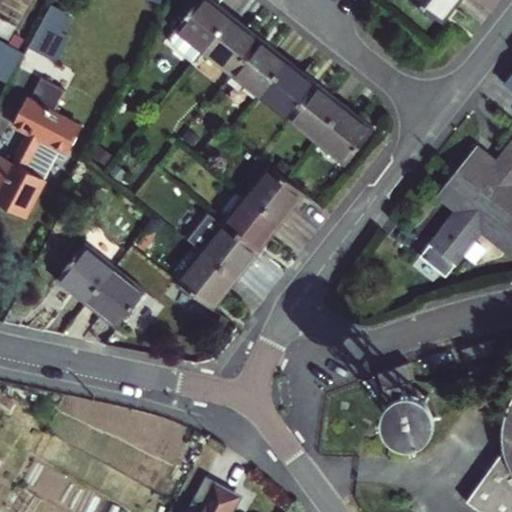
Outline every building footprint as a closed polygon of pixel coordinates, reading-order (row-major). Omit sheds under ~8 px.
[(207,0),(198,0),(176,27),(204,49),(230,18),(207,0)] [(456,0),(412,0),(439,21),(456,0)] [(204,49),(232,72),(257,40),(230,18),(204,49)] [(20,57),(34,65),(50,36),(36,28),(23,51),(20,57)] [(257,40),(232,72),(260,94),(285,62),(257,40)] [(0,54),(0,78),(7,82),(20,57),(23,51),(6,42),(0,54)] [(285,62),(260,94),(288,117),(314,85),(285,62)] [(0,203),(23,216),(43,177),(26,168),(42,139),(67,152),(81,126),(54,112),(66,90),(40,76),(28,98),(26,96),(12,122),(28,131),(11,161),(0,154),(0,203)] [(288,117),(316,140),(342,107),(314,85),(288,117)] [(342,107),(316,140),(346,163),(372,131),(342,107)] [(511,137),(494,161),(475,146),(456,169),(511,214),(511,137)] [(62,160),(67,152),(42,139),(26,168),(43,177),(55,156),(62,160)] [(109,173),(119,181),(127,172),(116,163),(109,173)] [(270,165),(247,194),(280,220),(303,191),(287,177),(270,165)] [(511,214),(456,169),(437,193),(456,209),(429,243),(454,262),(481,229),(508,252),(511,247),(511,246),(511,214)] [(280,220),(247,194),(225,222),(258,248),(280,220)] [(258,248),(225,222),(210,210),(186,239),(201,251),(234,277),(258,248)] [(56,277),(86,301),(112,269),(82,245),(56,277)] [(201,251),(177,281),(211,307),(234,277),(201,251)] [(144,293),(112,269),(86,301),(118,326),(144,293)] [(494,341),(460,350),(466,372),(500,362),(494,341)] [(407,364),(376,375),(382,392),(413,381),(407,364)] [(420,405),(398,401),(393,424),(415,428),(420,405)] [(473,502),(487,511),(511,511),(511,417),(511,420),(510,429),(510,434),(511,448),(511,449),(473,502)] [(204,478),(193,499),(205,506),(216,484),(204,478)] [(205,506),(193,499),(185,511),(227,511),(237,496),(216,484),(205,506)]
